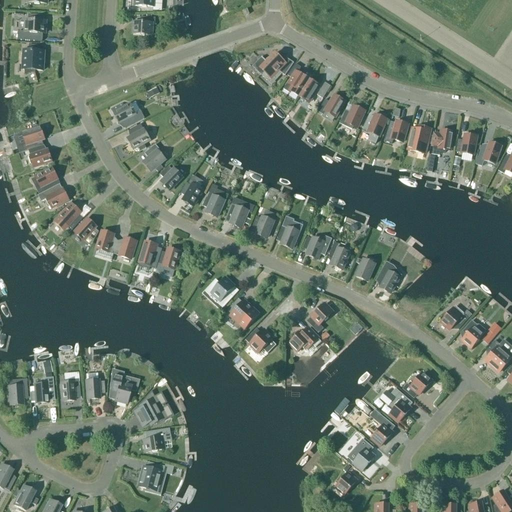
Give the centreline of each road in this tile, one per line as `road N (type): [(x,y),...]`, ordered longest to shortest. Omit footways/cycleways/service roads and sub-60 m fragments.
road 1 (residential): [(471,380),(381,311),(200,235),(147,204),(112,168),(73,93)]
road 2 (residential): [(273,23),(377,87),(511,123)]
road 3 (residential): [(20,452),(79,488),(101,484),(115,443),(105,430),(45,432),(29,443)]
road 4 (residential): [(471,380),(509,423),(508,450),(495,472),(471,484),(419,484),(405,471),(409,451)]
road 5 (residential): [(112,80),(273,23)]
